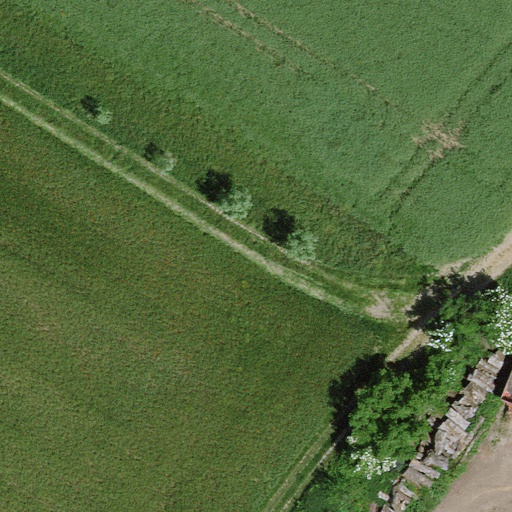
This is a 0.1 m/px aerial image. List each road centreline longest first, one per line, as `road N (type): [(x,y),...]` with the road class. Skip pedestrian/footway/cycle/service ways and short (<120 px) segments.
road 1 (track): [(0,95),(413,353)]
road 2 (track): [(511,249),(413,353),(289,511)]
